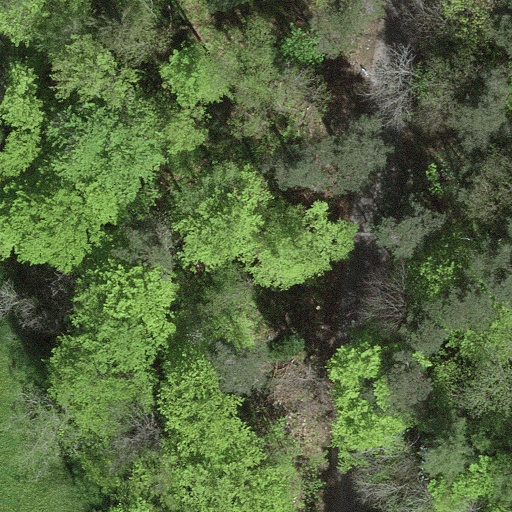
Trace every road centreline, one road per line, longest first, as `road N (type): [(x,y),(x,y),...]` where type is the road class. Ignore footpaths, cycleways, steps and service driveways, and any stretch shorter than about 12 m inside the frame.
road 1 (residential): [(416,0),(395,111),(373,322),(371,511)]
road 2 (track): [(0,31),(148,265),(272,416)]
